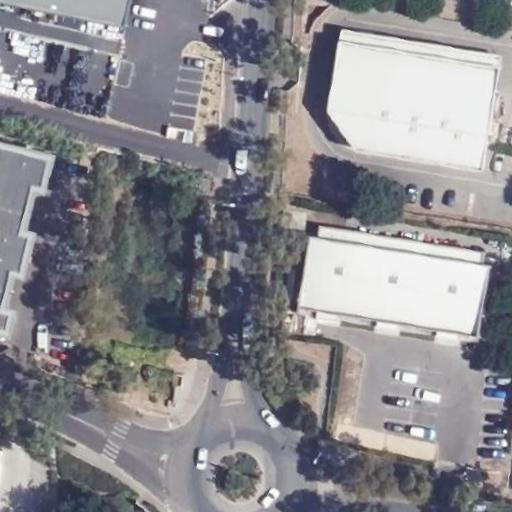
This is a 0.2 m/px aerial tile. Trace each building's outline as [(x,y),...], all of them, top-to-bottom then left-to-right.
[(152,0),(109,0),(129,4),(129,11),(150,16),(152,0)] [(501,58),(340,30),(326,115),(356,154),(482,174),(501,58)] [(16,31),(12,41),(36,51),(40,41),(16,31)] [(52,159),(0,145),(0,329),(9,332),(14,314),(4,311),(15,271),(24,274),(33,236),(24,234),(36,186),(45,189),(52,159)] [(319,225),(316,239),(477,267),(479,253),(319,225)] [(316,239),(307,238),(295,309),(476,339),(488,269),(477,267),(316,239)]
